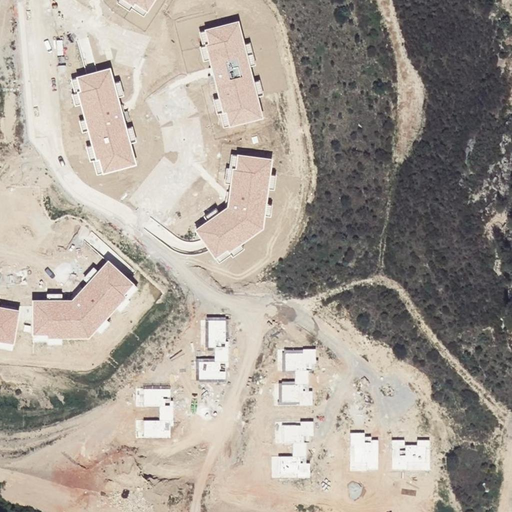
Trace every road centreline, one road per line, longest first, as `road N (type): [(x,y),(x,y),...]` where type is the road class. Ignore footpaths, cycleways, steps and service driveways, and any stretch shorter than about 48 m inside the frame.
road 1 (residential): [(38,7),(52,135),(66,177),(130,228)]
road 2 (residential): [(254,309),(250,350),(198,484)]
road 3 (residential): [(130,228),(188,157),(170,98)]
road 4 (residential): [(130,228),(207,293),(254,309)]
